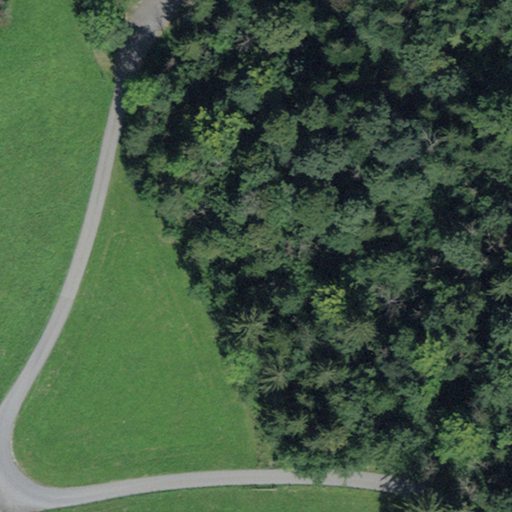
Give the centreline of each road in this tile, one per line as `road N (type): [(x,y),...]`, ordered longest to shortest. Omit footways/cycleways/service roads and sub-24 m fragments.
road 1 (unclassified): [(0,460),(4,479),(26,494),(317,477),(403,486),(472,511)]
road 2 (unclassified): [(169,0),(149,25),(126,85),(76,269),(0,432)]
